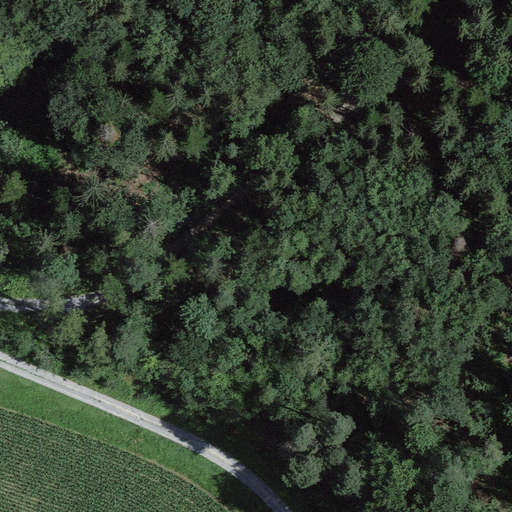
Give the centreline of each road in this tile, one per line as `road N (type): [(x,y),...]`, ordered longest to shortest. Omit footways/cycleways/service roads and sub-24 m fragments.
road 1 (track): [(511,127),(463,84),(404,75),(345,104),(133,280),(85,300),(0,300)]
road 2 (track): [(0,91),(123,91),(310,4)]
road 3 (track): [(0,355),(181,434),(244,472),(287,511)]
